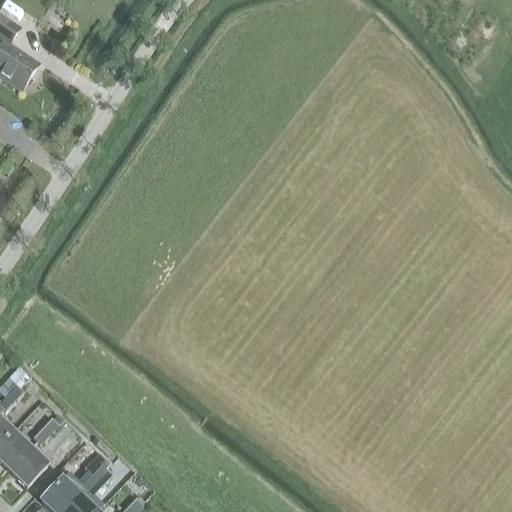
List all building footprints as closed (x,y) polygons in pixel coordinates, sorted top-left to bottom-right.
[(9,50),(21,32),(0,18),(0,46),(1,47),(3,45),(9,50)] [(0,80),(21,94),(38,69),(9,50),(3,45),(1,47),(0,48),(0,80)] [(7,400),(14,406),(23,397),(20,393),(16,390),(7,400)] [(0,411),(1,413),(5,416),(14,406),(7,400),(1,406),(0,406),(0,411)] [(50,422),(41,432),(48,439),(58,429),(50,422)] [(0,424),(0,448),(12,436),(0,424)] [(41,432),(32,442),(39,449),(48,439),(41,432)] [(0,466),(8,474),(29,452),(25,448),(12,436),(0,448),(0,466)] [(29,452),(8,474),(26,491),(47,469),(36,459),(29,452)] [(79,499),(66,511),(99,511),(103,508),(94,499),(111,480),(107,477),(99,469),(90,479),(98,486),(89,496),(85,492),(79,499)] [(85,492),(89,496),(98,486),(90,479),(86,475),(77,484),(68,475),(61,482),(46,498),(40,504),(47,511),(66,511),(79,499),(85,492)] [(56,477),(41,493),(46,498),(61,482),(56,477)] [(125,511),(140,511),(142,510),(134,502),(125,511)]
